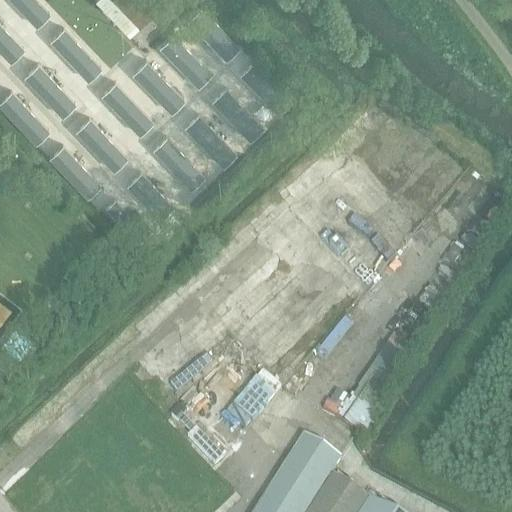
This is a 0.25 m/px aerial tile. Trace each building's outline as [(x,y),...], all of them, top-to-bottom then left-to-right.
[(120,0),(140,21),(162,0),(120,0)] [(338,418),(353,429),(363,436),(383,409),(358,391),(338,418)] [(306,511),(329,477),(340,460),(303,437),(255,511),(306,511)] [(329,477),(306,511),(362,511),(369,502),(329,477)] [(387,511),(369,502),(362,511),(387,511)]
